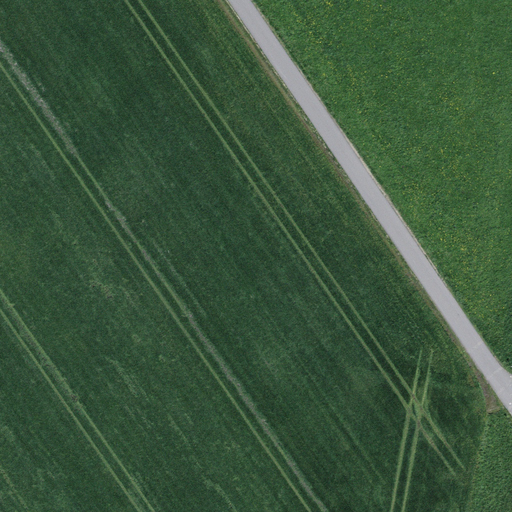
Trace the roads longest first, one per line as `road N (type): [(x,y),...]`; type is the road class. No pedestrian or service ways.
road 1 (track): [(511,393),(234,0)]
road 2 (track): [(491,511),(495,442),(480,404),(511,341)]
